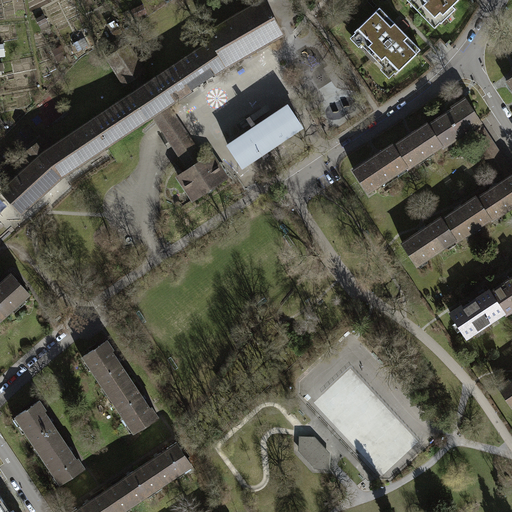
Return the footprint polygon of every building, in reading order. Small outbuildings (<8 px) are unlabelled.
[(207,32),(212,42),(227,67),(283,36),(263,0),(207,32)] [(452,6),(457,0),(417,0),(441,23),(455,9),(452,6)] [(395,74),(421,50),(403,31),(408,26),(402,20),(397,25),(379,7),(354,32),(395,74)] [(212,42),(148,84),(141,74),(145,71),(127,45),(106,58),(122,84),(129,80),(137,92),(131,96),(149,121),(153,117),(171,106),(227,67),(212,42)] [(149,121),(131,96),(44,153),(36,143),(29,149),(36,159),(2,190),(23,216),(61,178),(149,121)] [(480,123),(481,122),(465,98),(451,108),(452,109),(428,125),(441,145),(450,140),(451,142),(467,131),(480,123)] [(288,104),(226,146),(243,170),(304,129),(288,104)] [(203,158),(171,106),(153,117),(187,172),(177,178),(192,202),(230,179),(214,152),(203,158)] [(511,170),(480,123),(467,131),(497,175),(501,173),(505,179),(511,174),(511,170)] [(407,168),(441,145),(428,125),(427,124),(393,146),(406,166),(407,168)] [(368,191),(406,166),(393,146),(392,145),(354,170),(368,191)] [(500,214),(511,206),(511,174),(505,179),(477,198),(490,218),(498,213),(500,214)] [(456,241),(490,218),(477,198),(476,197),(441,219),(454,239),(456,241)] [(416,264),(454,239),(441,219),(441,218),(402,243),(416,264)] [(0,319),(29,293),(11,273),(1,281),(2,283),(0,284),(0,319)] [(504,313),(511,307),(511,277),(490,292),(504,312),(504,313)] [(466,337),(504,312),(490,292),(489,290),(462,308),(460,306),(450,313),(466,337)] [(84,357),(108,394),(130,379),(111,351),(113,349),(108,341),(84,357)] [(511,405),(511,379),(510,381),(509,378),(499,385),(511,405)] [(108,394),(134,431),(158,415),(152,407),(150,409),(130,379),(108,394)] [(16,416),(41,453),(62,438),(43,410),(45,408),(40,400),(16,416)] [(312,435),(297,435),(297,451),(314,469),(328,469),(329,453),(312,435)] [(41,453),(60,483),(84,467),(78,458),(76,460),(62,438),(41,453)] [(161,484),(192,464),(177,442),(146,462),(161,484)] [(120,511),(161,484),(146,462),(106,489),(120,511)] [(119,511),(120,511),(106,489),(71,511),(119,511)] [(0,511),(11,511),(0,494),(0,511)]
